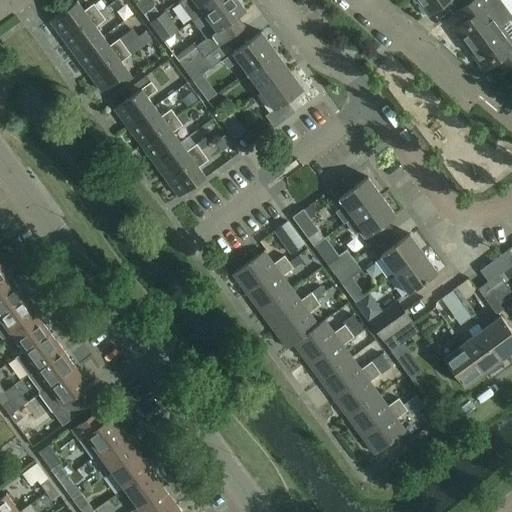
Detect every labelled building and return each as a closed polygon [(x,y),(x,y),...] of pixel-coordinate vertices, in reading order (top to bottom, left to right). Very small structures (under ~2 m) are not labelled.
[(148,0),(141,0),(136,4),(144,15),(150,23),(160,15),(154,7),(148,0)] [(180,0),(178,2),(192,21),(220,0),(180,0)] [(246,11),(237,0),(220,0),(192,21),(207,41),(198,47),(205,57),(235,36),(227,25),(246,11)] [(304,0),(297,4),(308,23),(322,16),(312,0),(304,0)] [(416,0),(428,16),(449,0),(457,12),(468,4),(473,0),(416,0)] [(455,13),(463,24),(454,30),(469,50),(502,27),(511,19),(511,16),(501,1),(494,0),(473,0),(468,4),(457,12),(455,13)] [(84,11),(77,1),(50,21),(63,39),(100,12),(94,4),(84,11)] [(106,20),(100,12),(63,39),(76,56),(103,37),(96,27),(106,20)] [(160,15),(150,23),(156,31),(164,42),(174,34),(166,23),(160,15)] [(511,41),(502,27),(469,50),(484,71),(492,64),(500,75),(511,66),(511,41)] [(89,74),(133,41),(135,40),(129,32),(110,46),(103,37),(76,56),(89,74)] [(247,72),(275,52),(261,32),(233,53),(247,72)] [(122,62),(131,55),(139,49),(133,41),(89,74),(102,92),(129,72),(122,62)] [(289,70),(275,52),(247,72),(261,91),(289,70)] [(212,67),(205,57),(186,71),(193,82),(212,67)] [(289,70),(261,91),(275,110),(303,90),(289,70)] [(128,127),(155,107),(148,98),(157,91),(151,82),(114,109),(128,127)] [(187,107),(197,100),(192,93),(183,100),(187,107)] [(221,120),(232,113),(226,105),(216,112),(221,120)] [(155,107),(128,127),(140,144),(177,117),(171,109),(162,117),(155,107)] [(246,132),(232,113),(221,120),(226,127),(235,140),(246,132)] [(177,117),(140,144),(153,162),(180,142),(173,133),(183,126),(177,117)] [(187,151),(180,142),(153,162),(166,179),(203,152),(197,144),(187,151)] [(203,152),(166,179),(179,197),(206,178),(199,168),(209,160),(203,152)] [(353,217),(382,197),(367,177),(339,198),(353,217)] [(353,217),(353,218),(346,223),(355,235),(359,232),(364,239),(396,216),(382,197),(353,217)] [(305,243),(288,220),(274,231),(291,254),(305,243)] [(314,225),(304,233),(314,246),(324,239),(314,225)] [(395,274),(423,254),(409,234),(381,255),(395,274)] [(503,272),(511,266),(511,259),(506,249),(494,256),(503,272)] [(335,275),(354,260),(347,250),(327,265),(335,275)] [(247,293),(289,262),(284,256),(273,264),(264,251),(233,274),(247,293)] [(423,254),(395,274),(409,294),(438,273),(423,254)] [(289,263),(289,262),(247,293),(260,312),(291,289),(283,276),(303,261),(299,255),(289,263)] [(361,270),(354,260),(335,275),(342,285),(361,270)] [(0,264),(0,288),(11,280),(0,264)] [(453,284),(464,296),(476,286),(465,273),(453,284)] [(511,302),(511,293),(498,275),(488,282),(507,307),(511,302)] [(0,315),(24,298),(11,280),(0,288),(0,315)] [(488,282),(478,289),(497,314),(507,307),(488,282)] [(300,301),(291,289),(260,312),(274,330),(316,299),(326,291),(322,285),(300,301)] [(460,301),(453,291),(443,298),(450,308),(460,301)] [(11,334),(37,315),(24,298),(0,315),(0,333),(4,339),(11,334)] [(320,305),(316,299),(274,330),(287,348),(325,321),(324,320),(318,325),(309,313),(320,305)] [(377,332),(404,311),(397,301),(369,322),(377,332)] [(411,321),(404,311),(377,332),(384,342),(392,336),(401,329),(411,321)] [(50,332),(37,315),(11,334),(24,351),(50,332)] [(325,321),(287,348),(288,349),(294,344),(307,362),(349,331),(359,324),(353,315),(343,323),(344,325),(334,333),(325,321)] [(511,331),(501,316),(482,330),(502,359),(511,351),(511,331)] [(349,331),(307,362),(321,380),(352,358),(343,345),(364,330),(359,324),(350,331),(349,331)] [(469,330),(473,336),(463,344),(483,372),(490,367),(493,371),(503,364),(500,360),(502,359),(482,330),(477,324),(469,330)] [(384,342),(391,351),(408,339),(401,329),(392,336),(384,342)] [(16,357),(29,375),(37,369),(62,350),(50,332),(24,351),(16,357)] [(457,336),(446,343),(438,350),(444,358),(443,358),(464,387),(483,372),(463,344),(457,336)] [(62,350),(37,369),(29,375),(41,392),(75,367),(62,350)] [(361,370),(352,358),(321,380),(334,399),(376,368),(386,361),(382,355),(361,370)] [(376,368),(334,399),(348,417),(379,394),(370,382),(391,367),(386,361),(376,368)] [(75,367),(41,392),(40,393),(63,425),(89,406),(79,393),(89,386),(75,367)] [(17,410),(5,392),(0,395),(0,402),(2,405),(9,415),(17,410)] [(379,394),(348,417),(361,436),(403,405),(399,398),(388,407),(379,394)] [(403,405),(361,436),(375,455),(406,432),(397,419),(408,411),(403,405)] [(111,417),(108,419),(100,408),(71,429),(92,457),(92,458),(99,453),(125,435),(111,417)] [(17,410),(9,415),(15,423),(23,417),(17,410)] [(137,452),(125,435),(99,453),(112,471),(137,452)] [(54,453),(49,445),(39,452),(44,460),(54,453)] [(137,452),(112,471),(125,489),(150,470),(137,452)] [(54,487),(48,479),(36,463),(29,469),(46,492),(54,487)] [(55,474),(62,469),(59,464),(51,469),(55,474)] [(60,482),(68,476),(62,469),(55,474),(60,482)] [(163,487),(150,470),(125,489),(137,506),(163,487)] [(74,484),(68,476),(60,482),(66,490),(74,484)] [(54,487),(46,492),(52,500),(60,494),(54,487)] [(165,511),(176,505),(163,487),(137,506),(141,511),(165,511)] [(0,511),(19,511),(6,493),(0,497),(0,511)]
